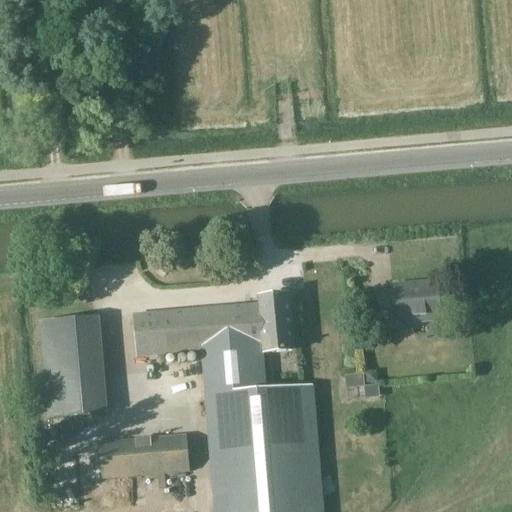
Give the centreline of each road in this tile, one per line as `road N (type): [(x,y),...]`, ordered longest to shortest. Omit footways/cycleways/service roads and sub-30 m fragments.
road 1 (secondary): [(0,196),(511,150)]
road 2 (track): [(0,284),(106,276),(119,301),(256,288),(261,261),(251,173)]
road 3 (track): [(277,0),(289,170)]
